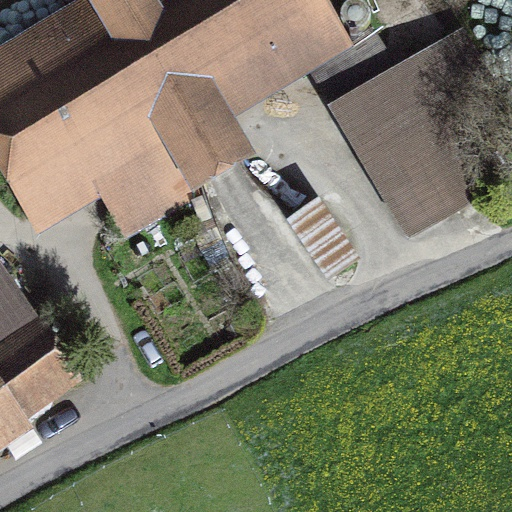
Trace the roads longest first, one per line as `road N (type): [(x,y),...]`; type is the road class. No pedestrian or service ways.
road 1 (unclassified): [(511,251),(283,354),(0,506)]
road 2 (track): [(136,430),(76,318),(45,277),(0,243)]
